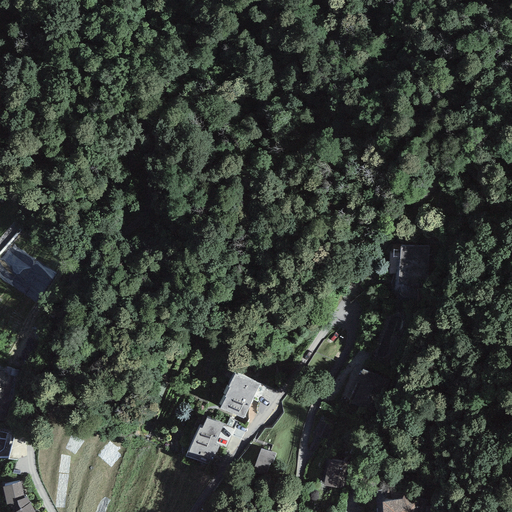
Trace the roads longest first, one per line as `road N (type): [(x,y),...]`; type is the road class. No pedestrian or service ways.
road 1 (residential): [(52,511),(30,462),(32,426),(85,253),(145,210),(152,116),(139,102),(124,109),(123,166),(112,186),(37,202),(0,242)]
road 2 (residential): [(295,511),(309,422),(350,343),(344,319),(326,327),(193,511)]
